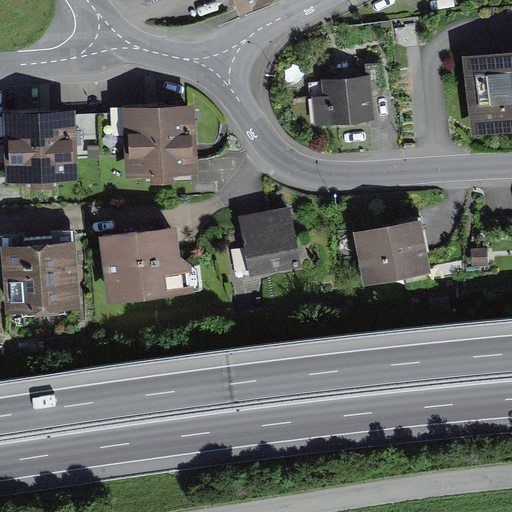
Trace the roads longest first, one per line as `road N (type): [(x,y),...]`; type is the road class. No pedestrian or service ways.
road 1 (motorway): [(511,354),(0,417)]
road 2 (motorway): [(0,461),(511,398)]
road 3 (unclassified): [(511,165),(325,173),(296,166),(275,153),(213,75)]
road 4 (unknown): [(0,222),(195,219),(248,184),(275,153)]
road 5 (residential): [(255,511),(511,477)]
road 6 (residential): [(314,0),(240,42),(213,75)]
